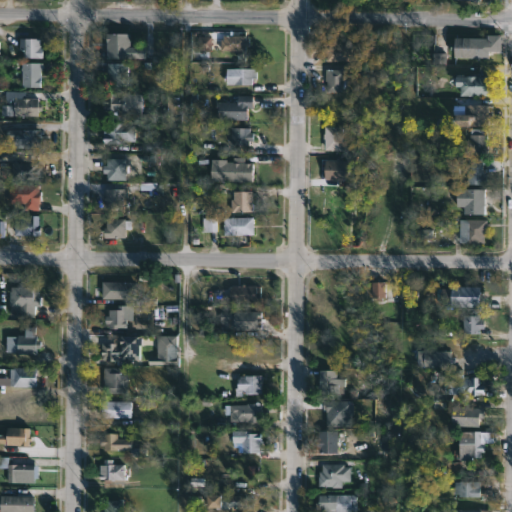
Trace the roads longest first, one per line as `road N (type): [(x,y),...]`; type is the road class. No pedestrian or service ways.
road 1 (residential): [(0,255),(511,266)]
road 2 (residential): [(0,15),(511,25)]
road 3 (residential): [(296,0),(294,511)]
road 4 (residential): [(76,0),(75,511)]
